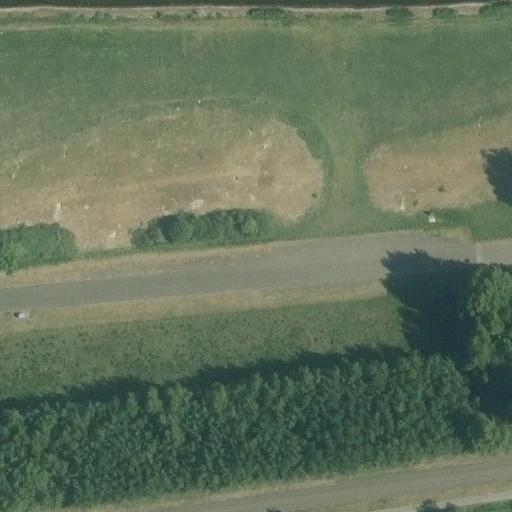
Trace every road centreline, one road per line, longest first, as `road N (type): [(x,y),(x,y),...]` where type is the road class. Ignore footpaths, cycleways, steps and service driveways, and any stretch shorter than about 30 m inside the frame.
road 1 (unclassified): [(0,301),(511,254)]
road 2 (unclassified): [(219,511),(511,468)]
